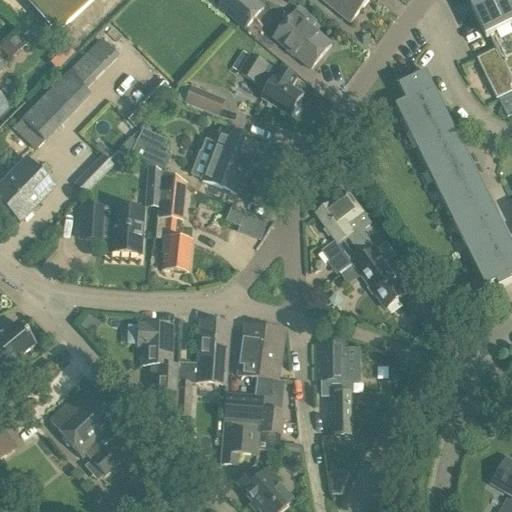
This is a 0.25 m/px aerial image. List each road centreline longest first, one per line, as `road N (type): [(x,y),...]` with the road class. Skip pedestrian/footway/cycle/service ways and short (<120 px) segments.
road 1 (residential): [(221,511),(49,326),(46,301)]
road 2 (residential): [(288,217),(307,163),(424,0)]
road 3 (residential): [(298,321),(323,511)]
road 4 (unclassified): [(360,511),(409,408),(455,363)]
road 5 (residential): [(220,308),(46,301)]
road 6 (residential): [(455,363),(298,321)]
road 7 (unknown): [(429,0),(484,111),(501,132),(511,133)]
road 8 (residential): [(477,374),(450,448),(452,511)]
